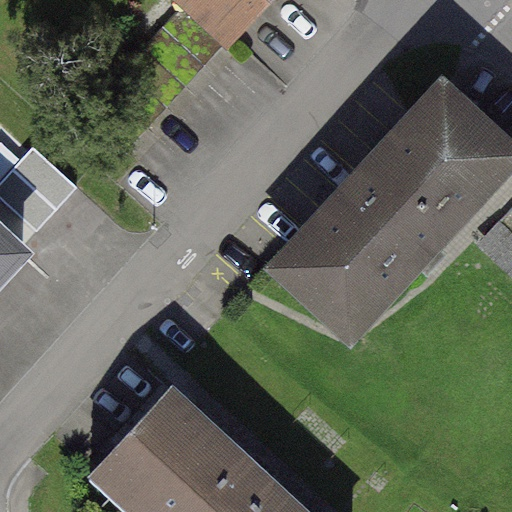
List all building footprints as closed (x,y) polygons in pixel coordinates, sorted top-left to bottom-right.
[(267,0),(175,0),(225,46),(267,0)] [(369,356),(511,188),(511,160),(421,84),(265,267),(369,356)] [(3,189),(36,218),(65,187),(31,157),(3,189)] [(0,300),(42,254),(0,216),(0,300)] [(300,511),(165,381),(80,469),(124,511),(300,511)]
